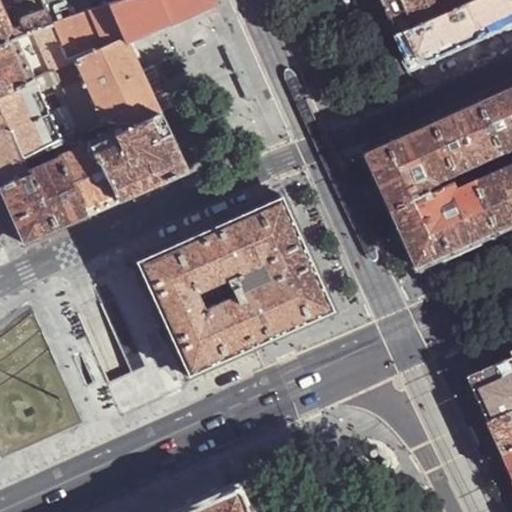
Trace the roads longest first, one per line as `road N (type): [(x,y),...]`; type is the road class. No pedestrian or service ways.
road 1 (tertiary): [(418,105),(0,283)]
road 2 (tertiary): [(39,511),(360,375)]
road 3 (residential): [(360,375),(401,414),(453,511)]
road 4 (tertiary): [(360,375),(511,306)]
road 5 (unknown): [(106,339),(129,329),(153,341),(168,375),(158,407)]
